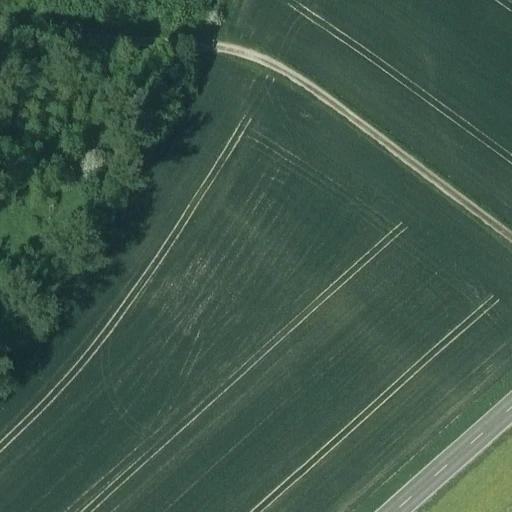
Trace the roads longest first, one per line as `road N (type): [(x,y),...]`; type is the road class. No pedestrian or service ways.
road 1 (track): [(511,242),(315,92),(226,49),(178,44)]
road 2 (track): [(226,49),(0,348)]
road 3 (secondary): [(393,511),(511,409)]
